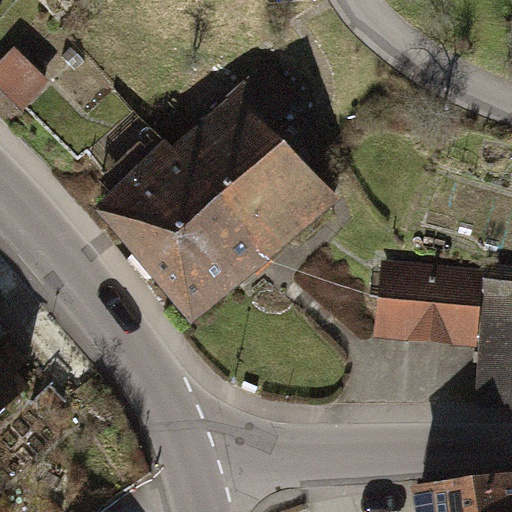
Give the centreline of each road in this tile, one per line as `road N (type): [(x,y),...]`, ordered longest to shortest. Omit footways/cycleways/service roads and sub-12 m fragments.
road 1 (secondary): [(0,188),(131,347),(194,467)]
road 2 (residential): [(194,467),(288,455),(511,447)]
road 3 (residential): [(511,100),(410,48),(363,0)]
